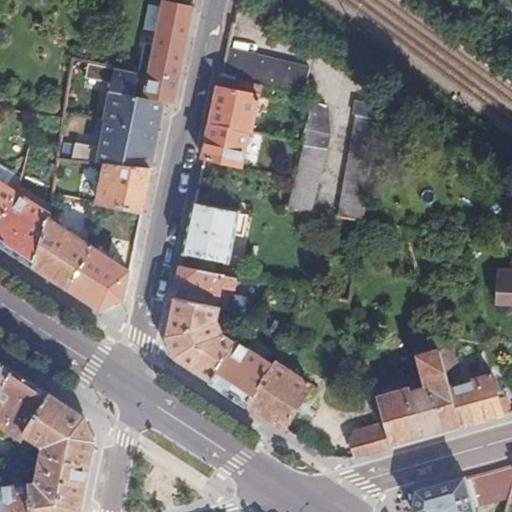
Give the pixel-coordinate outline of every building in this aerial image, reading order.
[(171,105),(193,8),(166,2),(153,65),(147,64),(145,72),(140,71),(134,98),(164,104),(171,105)] [(263,85),(295,92),(299,69),(228,50),(222,76),(263,85)] [(103,167),(149,172),(164,104),(134,98),(140,71),(85,59),(83,75),(109,80),(97,147),(72,142),(69,161),(103,167)] [(263,85),(222,76),(220,89),(260,99),(263,85)] [(220,89),(212,127),(248,134),(252,135),(260,99),(220,89)] [(285,204),(309,208),(323,134),(318,104),(303,102),(285,204)] [(338,214),(362,219),(380,109),(354,104),(352,120),(354,120),(338,214)] [(248,134),(212,127),(205,162),(241,169),(248,134)] [(97,203),(141,211),(149,172),(103,167),(97,203)] [(0,175),(0,217),(18,186),(0,175)] [(48,206),(18,186),(0,217),(0,244),(34,267),(45,219),(48,206)] [(196,258),(194,270),(219,275),(222,263),(228,264),(235,235),(243,236),(247,215),(196,203),(184,255),(196,258)] [(45,219),(34,267),(68,289),(94,250),(45,219)] [(415,227),(402,225),(405,239),(414,239),(415,227)] [(123,301),(128,272),(94,250),(68,289),(99,310),(123,301)] [(194,270),(182,267),(177,288),(219,297),(222,288),(236,290),(238,279),(219,275),(194,270)] [(511,271),(496,269),(492,298),(511,300),(511,271)] [(250,318),(261,302),(234,296),(230,314),(250,318)] [(177,360),(208,381),(233,344),(224,339),(217,325),(220,308),(175,298),(166,338),(177,360)] [(233,344),(208,381),(246,405),(270,368),(233,344)] [(451,350),(439,354),(446,380),(460,376),(451,350)] [(378,401),(385,426),(392,448),(460,429),(449,392),(446,380),(439,354),(417,360),(426,391),(409,397),(407,392),(378,401)] [(270,368),(246,405),(283,429),(310,386),(273,362),(270,368)] [(0,395),(13,375),(0,365),(0,395)] [(52,400),(13,375),(0,395),(0,426),(1,426),(25,442),(27,439),(52,400)] [(449,392),(460,429),(510,414),(507,403),(499,405),(491,380),(449,392)] [(84,420),(52,400),(27,439),(44,450),(37,485),(31,486),(33,511),(78,511),(81,510),(94,441),(84,420)] [(392,448),(385,426),(349,437),(355,459),(392,448)] [(414,511),(472,511),(470,505),(498,498),(490,472),(416,493),(414,511)] [(0,511),(33,511),(31,486),(21,487),(17,480),(19,473),(0,474),(0,511)]
